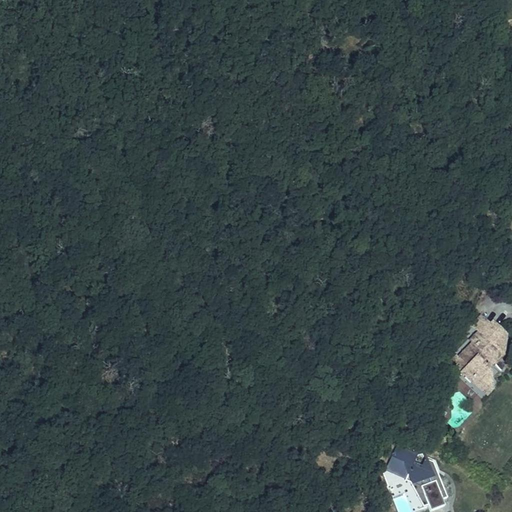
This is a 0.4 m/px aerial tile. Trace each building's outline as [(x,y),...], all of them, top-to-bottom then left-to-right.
[(461,305),(455,300),(452,303),(458,308),(461,305)] [(452,303),(445,311),(451,316),(458,308),(452,303)] [(481,318),(471,327),(475,331),(484,322),(481,318)] [(481,392),(490,383),(484,375),(488,371),(481,364),(487,357),(492,362),(500,353),(497,350),(500,347),(497,344),(505,337),(493,324),(489,327),(484,322),(475,331),(478,334),(470,343),(476,349),(471,354),(467,350),(458,360),(455,358),(447,366),(457,377),(464,371),(468,375),(464,379),(477,392),(479,390),(481,392)] [(500,347),(507,339),(505,337),(497,344),(500,347)] [(445,500),(436,476),(432,478),(428,470),(431,464),(423,460),(420,468),(412,465),(415,457),(396,448),(385,471),(393,475),(395,471),(406,476),(410,469),(418,472),(412,485),(421,495),(426,507),(427,511),(430,511),(443,508),(440,502),(445,500)] [(420,468),(423,460),(421,455),(415,457),(412,465),(420,468)] [(412,485),(418,472),(410,469),(406,476),(404,482),(408,484),(421,509),(426,507),(421,495),(412,485)] [(397,511),(412,511),(406,494),(393,498),(397,511)]
